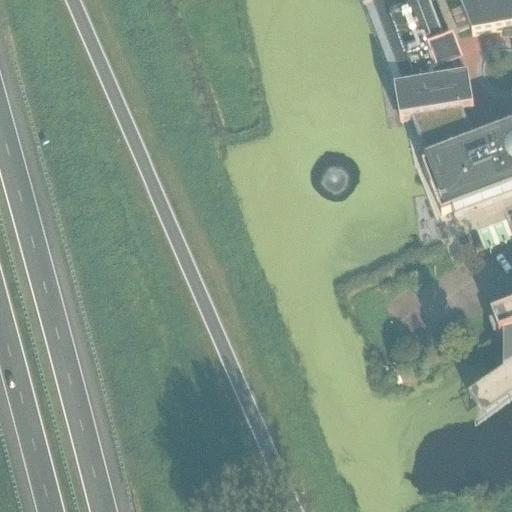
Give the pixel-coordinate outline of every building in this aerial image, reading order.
[(459,85),(426,0),(375,0),(369,1),(404,94),(394,96),(400,129),(406,128),(416,126),(462,119),(474,117),(468,84),(459,85)] [(511,0),(456,0),(472,39),(511,31),(511,0)] [(511,134),(474,149),(462,119),(416,126),(431,165),(422,169),(441,219),(511,192),(511,134)] [(481,418),(511,395),(511,314),(491,322),(499,342),(504,340),(504,375),(493,382),(469,401),(481,418)] [(503,350),(491,351),(493,370),(504,370),(503,350)]
